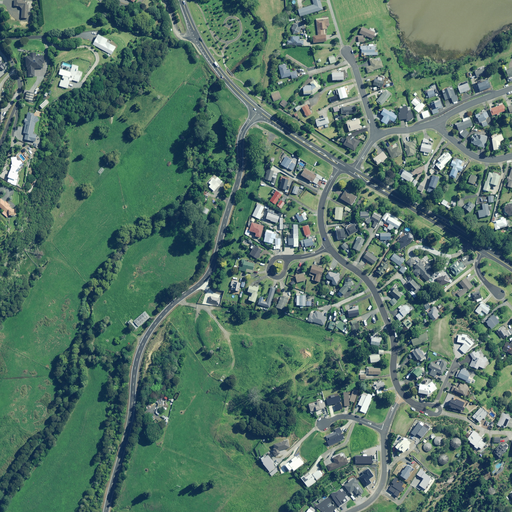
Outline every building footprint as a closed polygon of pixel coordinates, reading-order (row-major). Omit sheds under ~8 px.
[(29,4),(28,4),(28,2),(26,2),(26,0),(19,0),(13,0),(13,6),(20,6),(22,8),(21,18),(28,18),(29,4)] [(300,16),(323,9),(320,0),(312,0),(314,5),(298,10),(300,16)] [(327,26),(329,26),(329,18),(322,19),(322,20),(316,20),(318,36),(313,36),(313,43),(327,41),(326,35),(325,35),(325,29),(327,29),(327,26)] [(291,29),(293,34),(299,32),(302,28),(302,29),(306,28),(304,23),(300,24),(300,22),(294,23),(291,29)] [(360,44),(360,42),(364,41),(364,36),(373,39),(376,32),(375,32),(375,30),(374,30),(375,28),(373,27),(372,29),(370,28),(369,30),(362,27),(360,34),(363,35),(357,36),(358,42),(356,42),(356,44),(360,44)] [(111,41),(98,34),(93,44),(112,55),(116,47),(109,43),(111,41)] [(290,39),(290,41),(288,41),(288,44),(295,44),(295,45),(303,45),(303,40),(299,40),(299,36),(291,36),(291,39),(290,39)] [(373,46),(373,44),(369,44),(369,46),(363,46),(363,44),(360,44),(360,50),(361,50),(361,53),(364,53),(365,55),(378,55),(378,52),(375,52),(375,46),(373,46)] [(44,56),(36,56),(36,53),(30,53),(30,56),(26,56),(26,70),(28,70),(28,76),(35,76),(35,69),(43,68),(43,63),(44,63),(44,56)] [(381,61),(377,62),(376,60),(374,61),(373,59),(369,60),(371,65),(366,67),(368,73),(373,71),(373,70),(383,67),(381,61)] [(290,69),(287,70),(285,64),(279,66),(282,78),(291,76),(292,79),(298,77),(296,71),(290,72),(290,69)] [(70,81),(70,80),(77,82),(79,76),(77,75),(78,71),(76,71),(77,67),(71,65),(69,72),(59,69),(57,74),(62,76),(61,79),(62,79),(62,81),(59,80),(57,86),(66,88),(68,81),(70,81)] [(477,78),(486,74),(483,66),(478,68),(478,70),(474,71),(477,78)] [(344,78),(348,77),(348,72),(332,73),(332,80),(344,80),(344,78)] [(383,77),(382,78),(378,77),(377,80),(375,79),(373,84),(382,87),(385,78),(383,77)] [(480,91),(490,87),(488,79),(485,81),(477,84),(480,91)] [(312,85),(302,85),(303,94),(312,94),(321,87),(319,84),(318,85),(314,80),(310,83),(312,85)] [(460,93),(470,90),(467,82),(463,83),(464,85),(458,87),(460,93)] [(432,90),(431,88),(429,89),(429,88),(429,87),(429,86),(427,86),(427,88),(426,89),(429,98),(435,96),(433,90),(432,90)] [(341,99),(347,97),(345,87),(338,89),(341,99)] [(456,95),(455,95),(452,87),(442,90),(445,100),(451,98),(453,102),(458,100),(456,95)] [(274,101),(282,98),(278,90),(272,92),(273,94),(272,95),(274,101)] [(382,106),(391,94),(386,90),(376,101),(382,106)] [(32,102),(35,93),(27,91),(24,99),(32,102)] [(420,101),(422,100),(417,96),(411,102),(416,107),(414,108),(419,113),(425,106),(420,101)] [(284,108),(288,103),(283,99),(279,104),(284,108)] [(40,109),(46,103),(43,100),(37,106),(40,109)] [(443,108),(440,100),(435,102),(431,104),(433,109),(432,110),(433,114),(439,112),(438,109),(443,108)] [(302,107),(306,117),(312,114),(309,108),(307,104),(302,107)] [(499,113),(506,111),(503,104),(490,109),(492,116),(497,114),(497,115),(499,115),(499,113)] [(408,111),(407,106),(402,107),(402,108),(399,109),(400,112),(398,112),(400,120),(406,119),(407,121),(411,120),(411,119),(413,118),(412,110),(408,111)] [(356,107),(341,107),(341,113),(343,113),(343,116),(349,116),(349,113),(356,113),(356,107)] [(392,120),(394,122),(397,116),(394,114),(395,113),(391,111),(390,112),(384,108),(380,114),(384,116),(381,121),(387,124),(388,121),(390,123),(392,120)] [(423,119),(430,116),(428,110),(421,113),(423,119)] [(485,118),(488,117),(486,110),(479,113),(475,115),(479,123),(481,122),(483,127),(488,125),(485,118)] [(30,134),(33,124),(37,120),(34,116),(33,116),(31,116),(32,114),(25,113),(23,119),(22,119),(21,126),(22,127),(21,134),(23,134),(22,140),(33,142),(34,135),(30,134)] [(317,126),(323,125),(324,128),(328,127),(327,124),(329,123),(327,117),(315,120),(317,126)] [(469,133),(464,129),(473,126),(469,117),(462,119),(463,121),(456,124),(458,131),(459,131),(460,133),(459,134),(465,138),(469,133)] [(349,131),(362,127),(359,119),(346,123),(349,131)] [(485,148),(487,137),(475,134),(474,138),(472,137),(471,143),(474,143),(474,144),(478,145),(477,146),(485,148)] [(501,149),(500,141),(504,139),(501,134),(498,136),(497,134),(492,137),(493,138),(491,139),(493,150),(501,149)] [(353,138),(351,140),(346,137),(346,139),(343,137),(341,141),(344,142),(343,144),(355,150),(360,141),(353,138)] [(428,142),(429,140),(423,139),(421,151),(425,152),(425,155),(428,155),(429,153),(430,153),(432,143),(428,142)] [(416,146),(415,144),(416,143),(416,141),(415,140),(414,140),(413,140),(412,141),(404,143),(407,157),(415,155),(413,150),(415,149),(414,147),(416,146)] [(401,155),(400,154),(402,153),(398,146),(399,146),(397,142),(386,148),(393,161),(396,160),(394,158),(398,156),(401,155)] [(377,165),(381,162),(382,163),(384,161),(384,160),(387,158),(383,152),(373,159),(377,165)] [(444,165),(452,158),(448,153),(445,155),(444,154),(437,160),(439,161),(435,164),(441,170),(445,166),(444,165)] [(461,166),(462,161),(457,159),(457,158),(454,156),(450,165),(453,166),(449,176),(455,178),(458,171),(461,172),(463,167),(461,166)] [(8,180),(13,169),(17,164),(13,161),(12,161),(10,161),(9,157),(4,158),(6,163),(0,177),(8,180)] [(286,157),(281,165),(292,171),(296,165),(291,162),(292,160),(286,157)] [(278,172),(267,169),(264,179),(270,181),(270,183),(275,184),(278,172)] [(317,174),(316,175),(304,169),(300,175),(317,184),(320,179),(321,180),(323,177),(317,174)] [(412,177),(413,175),(404,170),(401,169),(398,174),(401,176),(400,176),(412,183),(411,183),(415,186),(418,182),(413,179),(414,178),(412,177)] [(494,170),(492,173),(489,172),(486,181),(483,191),(486,192),(486,191),(489,191),(491,184),(497,186),(501,173),(494,170)] [(429,186),(427,191),(433,194),(440,177),(433,174),(428,185),(429,186)] [(471,174),(468,182),(474,184),(475,182),(476,182),(477,179),(476,179),(477,177),(471,174)] [(214,191),(223,181),(217,177),(215,180),(213,178),(209,183),(211,184),(209,187),(214,191)] [(287,185),(289,180),(282,178),(281,182),(280,188),(285,190),(285,192),(288,192),(290,186),(287,185)] [(341,198),(351,204),(356,196),(349,192),(350,191),(346,189),(341,198)] [(279,199),(282,195),(275,190),(273,193),(274,194),(270,200),(281,208),(285,203),(279,199)] [(447,204),(448,202),(443,200),(441,203),(449,208),(450,206),(447,204)] [(470,212),(475,206),(469,201),(464,207),(470,212)] [(266,217),(266,218),(277,222),(279,216),(273,214),(274,211),(264,207),(258,203),(252,215),(259,219),(261,215),(266,217)] [(3,216),(3,217),(6,217),(6,216),(8,216),(8,210),(5,210),(1,207),(2,206),(0,204),(0,216),(1,216),(3,216)] [(491,206),(488,206),(488,204),(482,205),(483,210),(478,211),(479,218),(485,216),(485,215),(490,214),(489,210),(492,209),(491,206)] [(342,220),(343,208),(335,207),(334,219),(342,220)] [(374,213),(371,217),(370,216),(369,218),(369,217),(368,211),(360,211),(360,218),(365,218),(367,221),(367,222),(369,224),(372,220),(374,221),(372,225),(375,227),(381,218),(374,213)] [(306,217),(307,216),(305,212),(302,214),(302,215),(300,216),(298,213),(293,216),(294,220),(298,218),(300,222),(307,219),(306,217)] [(398,229),(401,223),(385,213),(382,219),(390,224),(387,228),(392,231),(394,227),(398,229)] [(504,227),(509,226),(508,223),(509,222),(508,222),(508,220),(506,220),(505,218),(503,219),(503,217),(499,218),(500,220),(493,221),(495,230),(500,229),(500,227),(504,226),(504,227)] [(260,237),(264,226),(251,222),(249,230),(256,232),(255,236),(260,237)] [(350,235),(359,230),(355,223),(346,228),(350,235)] [(289,233),(289,236),(284,236),(284,239),(288,238),(288,245),(294,245),(294,247),(298,246),(298,224),(293,224),(293,233),(289,233)] [(310,234),(311,233),(308,225),(302,226),(305,237),(310,236),(310,234)] [(338,239),(345,238),(344,229),(336,230),(338,239)] [(274,230),(274,232),(266,230),(263,241),(271,243),(271,244),(275,244),(275,246),(273,246),(273,249),(280,249),(280,244),(281,244),(281,234),(276,234),(277,231),(274,230)] [(397,242),(402,248),(414,238),(413,237),(415,236),(412,233),(411,234),(409,232),(397,242)] [(359,251),(365,239),(358,236),(352,248),(359,251)] [(261,255),(259,254),(262,250),(253,244),(254,242),(247,237),(243,243),(252,249),(249,254),(258,259),(261,255)] [(312,238),(300,240),(302,247),(313,245),(312,238)] [(374,264),(378,258),(367,251),(363,257),(374,264)] [(399,271),(403,273),(407,268),(405,267),(405,268),(401,265),(405,259),(401,257),(401,258),(393,252),(391,255),(392,256),(390,259),(402,267),(399,271)] [(411,266),(415,261),(411,257),(407,262),(411,266)] [(244,261),(245,259),(242,259),(239,270),(252,273),(254,263),(244,261)] [(431,268),(427,264),(425,267),(424,266),(425,265),(420,260),(414,267),(416,269),(413,272),(417,276),(420,274),(427,281),(433,276),(428,271),(431,268)] [(463,269),(466,267),(461,262),(459,264),(457,261),(448,268),(455,277),(464,270),(463,269)] [(375,273),(380,277),(388,266),(387,266),(388,264),(386,262),(385,264),(382,262),(375,273)] [(320,282),(324,269),(312,266),(310,272),(317,274),(315,281),(320,282)] [(306,280),(304,274),(305,274),(305,272),(300,273),(301,268),(297,267),(296,272),(298,273),(298,274),(295,275),(297,282),(306,280)] [(340,279),(339,277),(340,274),(335,272),(335,273),(328,271),(326,278),(333,280),(332,283),(336,285),(338,280),(340,279)] [(344,285),(338,293),(341,295),(343,293),(344,294),(348,290),(351,290),(351,286),(353,284),(351,283),(351,277),(344,277),(344,285)] [(460,297),(473,286),(466,277),(459,283),(463,288),(456,294),(460,297)] [(240,286),(244,287),(245,282),(241,282),(241,283),(238,282),(238,281),(232,279),(230,285),(232,286),(231,289),(239,291),(240,286)] [(416,295),(422,290),(412,280),(407,285),(416,295)] [(253,286),(249,285),(247,292),(251,294),(249,300),(255,302),(258,294),(257,294),(259,288),(253,286)] [(395,299),(396,298),(398,300),(403,295),(393,286),(388,292),(395,297),(389,301),(393,305),(397,302),(395,299)] [(258,304),(264,306),(263,309),(267,310),(268,307),(270,308),(276,288),(271,287),(266,302),(263,301),(264,297),(260,296),(258,304)] [(475,301),(482,298),(479,291),(472,294),(475,301)] [(287,302),(289,298),(281,295),(278,302),(277,302),(276,307),(285,310),(286,306),(285,306),(287,302)] [(306,301),(306,295),(299,295),(299,308),(303,308),(303,306),(311,306),(311,301),(306,301)] [(440,316),(438,313),(439,313),(438,310),(443,307),(440,303),(431,309),(427,302),(423,305),(433,321),(440,316)] [(482,310),(487,314),(491,310),(491,308),(487,305),(487,306),(482,302),(475,311),(479,314),(482,310)] [(399,320),(404,317),(404,316),(410,312),(409,311),(411,309),(407,304),(405,306),(404,305),(400,308),(401,309),(399,310),(400,312),(396,316),(399,320)] [(349,317),(359,315),(358,308),(347,310),(349,317)] [(327,317),(321,315),(321,313),(311,310),(308,321),(312,322),(312,321),(324,325),(327,317)] [(135,330),(150,317),(145,311),(134,321),(132,319),(128,322),(135,330)] [(486,319),(482,319),(482,323),(486,323),(491,329),(500,322),(493,314),(486,319)] [(409,327),(413,325),(408,318),(403,322),(404,324),(402,326),(405,330),(409,327)] [(350,322),(354,331),(361,328),(358,322),(357,323),(356,319),(350,322)] [(337,325),(336,326),(346,334),(347,332),(345,330),(348,326),(341,321),(339,322),(338,321),(336,324),(337,325)] [(511,333),(511,327),(507,331),(506,329),(506,328),(504,324),(500,327),(501,328),(496,331),(501,338),(503,337),(505,339),(511,333)] [(426,338),(428,338),(426,332),(410,339),(413,346),(427,340),(426,338)] [(370,344),(379,346),(380,339),(372,337),(370,344)] [(511,354),(511,341),(510,345),(506,342),(502,350),(511,354)] [(420,361),(425,357),(419,347),(408,355),(411,358),(415,356),(417,360),(419,359),(420,361)] [(380,361),(379,354),(383,355),(384,350),(379,350),(378,355),(369,356),(369,363),(380,361)] [(483,358),(479,357),(480,355),(478,351),(475,352),(474,351),(470,353),(473,359),(469,366),(477,369),(479,366),(485,369),(486,366),(490,364),(485,357),(483,358)] [(447,367),(446,367),(448,363),(445,362),(446,361),(442,360),(440,366),(431,362),(429,367),(432,368),(430,374),(435,376),(437,372),(442,375),(444,370),(445,371),(447,367)] [(416,378),(423,371),(417,366),(410,373),(416,378)] [(472,379),(469,378),(470,375),(468,372),(461,369),(457,377),(470,383),(472,379)] [(381,389),(385,388),(384,382),(382,382),(381,381),(377,381),(378,383),(376,383),(377,386),(374,387),(375,390),(377,390),(377,393),(382,392),(381,389)] [(435,383),(434,384),(432,382),(426,385),(420,384),(418,392),(429,394),(437,388),(435,386),(437,385),(435,383)] [(456,393),(456,392),(468,397),(470,391),(467,390),(468,387),(466,384),(462,382),(458,382),(457,382),(456,385),(454,384),(451,391),(456,393)] [(354,402),(358,391),(353,389),(351,395),(348,394),(348,391),(343,392),(344,406),(349,406),(349,401),(354,402)] [(362,406),(360,411),(366,413),(372,399),(371,398),(372,395),(368,394),(367,396),(362,394),(358,404),(362,406)] [(168,422),(173,399),(170,399),(164,421),(168,422)] [(324,402),(321,403),(320,401),(309,404),(311,412),(326,408),(324,402)] [(479,422),(483,418),(484,419),(486,417),(485,417),(489,413),(482,406),(472,417),(475,419),(476,419),(479,422)] [(506,415),(506,414),(502,412),(497,425),(501,427),(501,425),(506,427),(510,417),(506,415)] [(422,437),(429,427),(420,421),(411,433),(415,436),(417,434),(422,437)] [(330,446),(345,440),(340,427),(335,429),(337,434),(326,439),(330,446)] [(477,435),(478,434),(474,431),(468,439),(472,442),(471,443),(474,445),(474,446),(477,449),(478,447),(481,449),(485,444),(480,440),(481,438),(477,435)] [(441,437),(439,436),(437,437),(436,437),(434,439),(434,441),(434,443),(435,444),(437,445),(438,445),(440,445),(442,444),(443,443),(443,441),(443,440),(442,438),(441,437)] [(410,446),(409,445),(411,443),(404,437),(396,447),(400,451),(401,450),(404,453),(410,446)] [(458,438),(456,438),(454,438),(452,439),(451,440),(450,443),(451,445),(452,447),(454,448),(456,448),(458,447),(460,446),(461,445),(461,443),(461,441),(460,439),(458,438)] [(430,444),(428,443),(427,443),(425,444),(424,445),(423,447),(423,448),(424,449),(425,451),(427,451),(429,451),(431,450),(431,449),(432,448),(432,446),(431,445),(430,444)] [(500,458),(507,449),(500,444),(493,453),(500,458)] [(446,455),(444,454),(441,454),(440,455),(438,456),(438,458),(438,460),(438,462),(440,464),(442,464),(444,464),(446,464),(447,462),(448,461),(448,458),(447,456),(446,455)] [(272,464),(274,463),(268,455),(264,458),(263,457),(260,460),(270,472),(275,467),(272,464)] [(348,463),(346,458),(344,459),(343,456),(341,457),(340,455),(333,458),(334,462),(327,465),(329,471),(348,463)] [(496,472),(497,475),(500,472),(504,468),(503,467),(506,463),(502,460),(499,464),(497,463),(494,468),(498,471),(496,472)] [(409,473),(412,468),(407,464),(403,470),(402,470),(399,475),(407,480),(410,474),(409,473)] [(415,481),(413,485),(426,495),(428,491),(426,490),(430,484),(428,483),(432,478),(425,473),(421,469),(417,474),(420,477),(416,482),(415,481)] [(322,476),(322,475),(323,474),(320,470),(319,471),(318,470),(313,475),(317,480),(322,476)] [(300,478),(308,488),(316,482),(313,479),(314,478),(311,474),(310,475),(309,474),(305,477),(303,475),(300,478)] [(364,492),(358,483),(357,480),(358,479),(354,475),(342,483),(349,493),(350,492),(353,495),(356,493),(356,494),(358,493),(360,495),(364,492)] [(404,483),(400,480),(398,483),(397,482),(399,479),(395,477),(389,486),(388,485),(384,492),(395,499),(397,496),(398,497),(400,494),(399,493),(400,492),(402,492),(404,488),(402,487),(404,483)] [(347,505),(352,501),(343,489),(335,495),(333,493),(331,495),(338,506),(344,501),(347,505)] [(320,503),(317,505),(315,502),(313,504),(315,507),(321,511),(331,511),(332,511),(336,509),(331,502),(328,497),(324,500),(322,497),(318,500),(320,503)]
